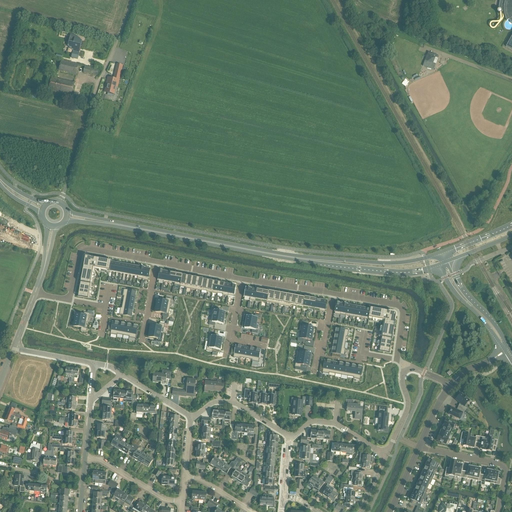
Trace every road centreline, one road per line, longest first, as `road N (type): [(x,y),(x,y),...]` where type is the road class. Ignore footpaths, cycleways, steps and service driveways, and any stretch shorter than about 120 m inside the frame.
road 1 (secondary): [(330,261),(67,216)]
road 2 (residential): [(333,293),(402,306),(394,360),(406,365)]
road 3 (residential): [(419,449),(505,465),(497,511)]
road 4 (residential): [(69,299),(80,247),(157,261)]
